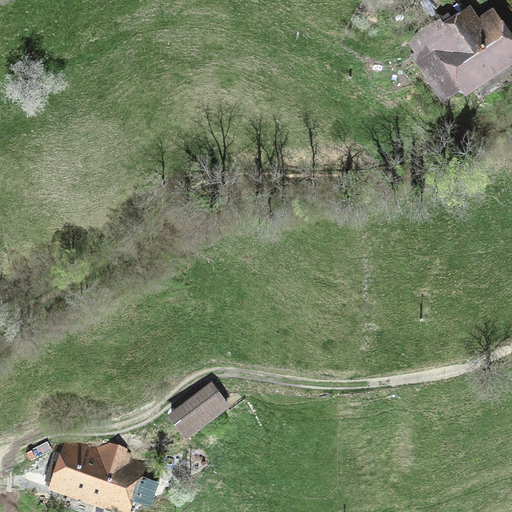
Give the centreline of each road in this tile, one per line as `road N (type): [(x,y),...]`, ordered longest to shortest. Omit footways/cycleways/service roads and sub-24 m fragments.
road 1 (track): [(0,338),(210,177),(382,170),(511,117)]
road 2 (track): [(511,356),(466,375),(369,390),(208,374),(132,425),(53,432),(0,461)]
